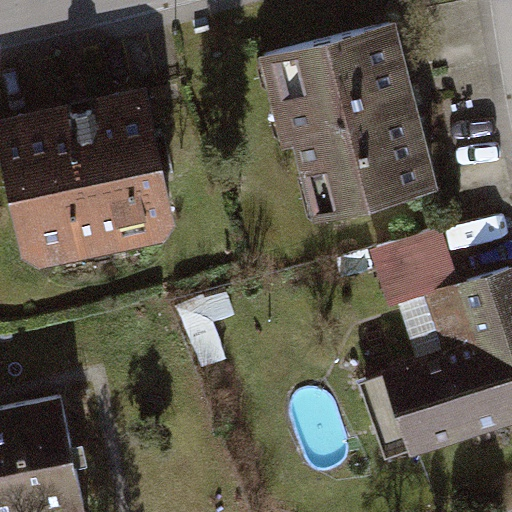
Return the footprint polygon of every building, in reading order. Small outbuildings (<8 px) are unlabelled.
[(377,17),(250,50),(294,218),(422,183),(377,17)] [(117,89),(0,115),(0,234),(5,259),(147,226),(117,89)] [(397,303),(468,275),(446,221),(375,249),(397,303)] [(511,296),(504,271),(422,298),(439,350),(371,372),(399,458),(511,421),(511,296)] [(49,396),(0,405),(0,511),(20,511),(71,502),(49,396)]
